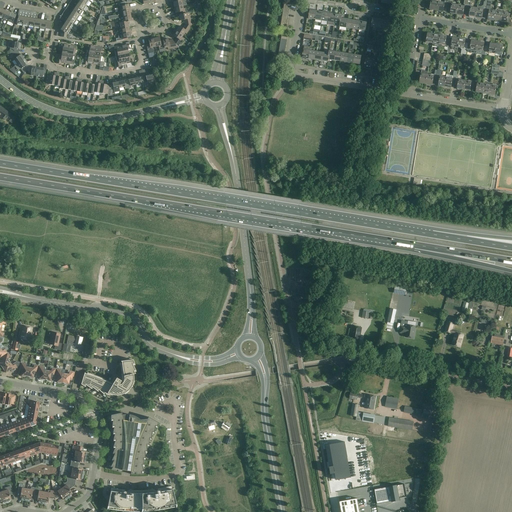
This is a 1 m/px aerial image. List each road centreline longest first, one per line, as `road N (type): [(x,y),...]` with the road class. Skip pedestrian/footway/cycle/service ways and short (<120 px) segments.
road 1 (motorway): [(433,234),(0,163)]
road 2 (motorway): [(0,178),(410,244)]
road 3 (tertiary): [(249,336),(244,235),(219,106)]
road 4 (tertiary): [(203,97),(79,117),(48,109),(0,78)]
road 5 (residential): [(404,92),(292,72),(301,0)]
road 6 (residential): [(166,352),(149,344),(130,316),(0,292)]
road 7 (residential): [(511,388),(355,359)]
road 8 (residential): [(93,474),(174,474),(174,420)]
road 9 (residential): [(48,63),(106,74),(142,67),(137,39)]
